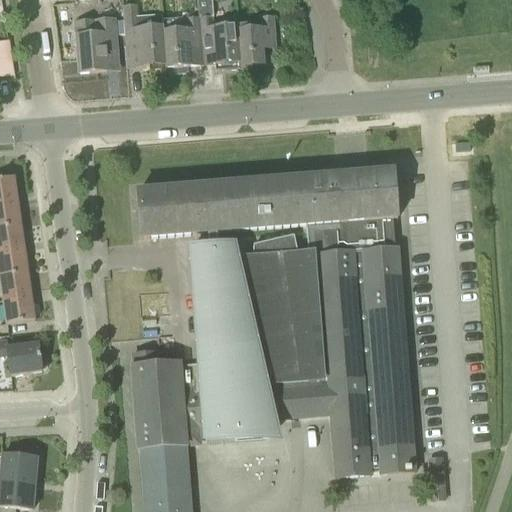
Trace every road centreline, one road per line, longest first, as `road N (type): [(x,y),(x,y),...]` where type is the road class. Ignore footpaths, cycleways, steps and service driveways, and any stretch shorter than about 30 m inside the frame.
road 1 (unclassified): [(48,129),(342,106)]
road 2 (residential): [(87,407),(48,129)]
road 3 (unclassified): [(342,106),(511,93)]
road 4 (residential): [(27,0),(48,129)]
